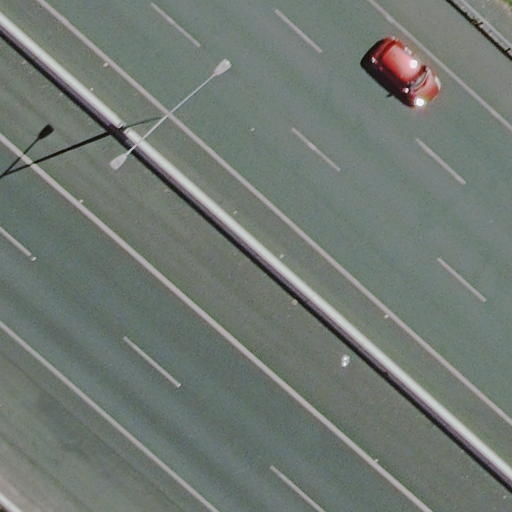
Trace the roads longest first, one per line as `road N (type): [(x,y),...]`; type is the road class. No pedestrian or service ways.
road 1 (motorway): [(143,0),(511,333)]
road 2 (motorway): [(327,511),(0,230)]
